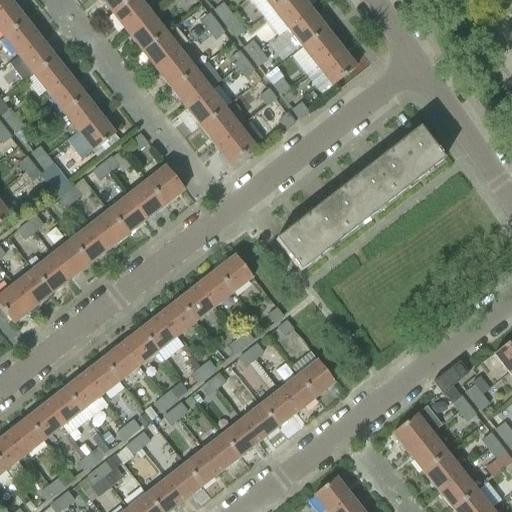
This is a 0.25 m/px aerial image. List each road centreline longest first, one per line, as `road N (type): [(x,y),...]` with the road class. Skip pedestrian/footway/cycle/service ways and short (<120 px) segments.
road 1 (residential): [(0,390),(417,61)]
road 2 (residential): [(232,511),(511,290)]
road 3 (residential): [(511,200),(417,61)]
